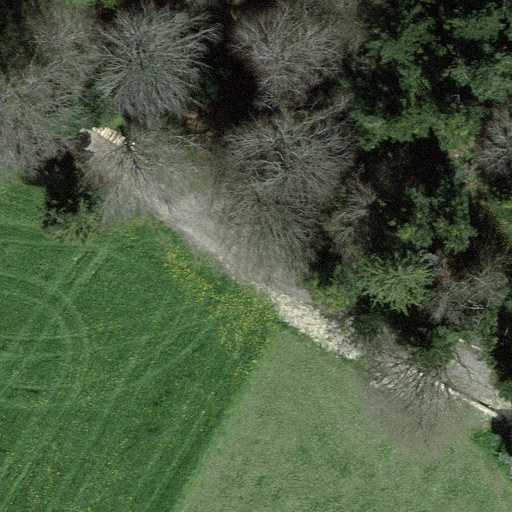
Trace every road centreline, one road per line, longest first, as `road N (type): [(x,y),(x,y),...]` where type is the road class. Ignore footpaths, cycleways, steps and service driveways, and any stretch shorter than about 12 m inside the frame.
road 1 (track): [(0,83),(222,242),(511,353)]
road 2 (track): [(362,0),(362,40),(327,118),(288,160),(202,195),(195,221)]
